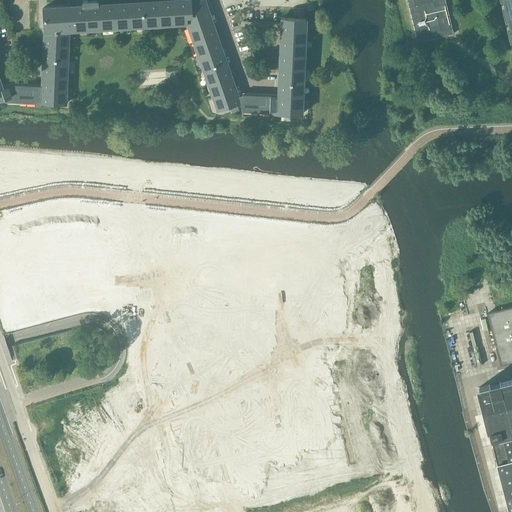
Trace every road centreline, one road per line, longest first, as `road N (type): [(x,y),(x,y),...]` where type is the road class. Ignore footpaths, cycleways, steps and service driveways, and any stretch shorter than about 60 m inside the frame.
road 1 (unclassified): [(55,511),(0,339)]
road 2 (unknown): [(506,511),(471,390),(479,374),(511,362)]
